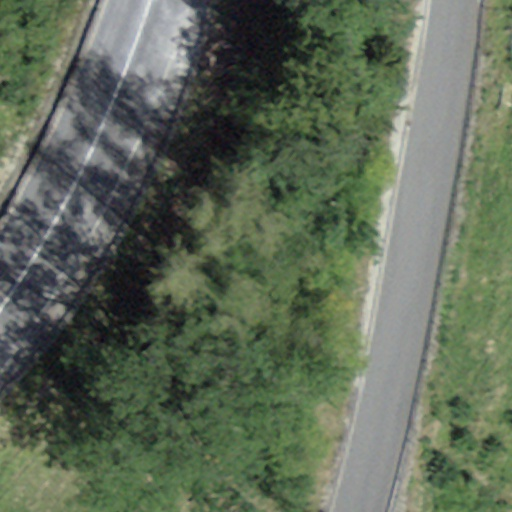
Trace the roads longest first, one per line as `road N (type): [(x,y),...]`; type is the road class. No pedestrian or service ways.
road 1 (unclassified): [(453,0),(423,208),(358,511)]
road 2 (secondary): [(0,313),(87,186),(161,0)]
